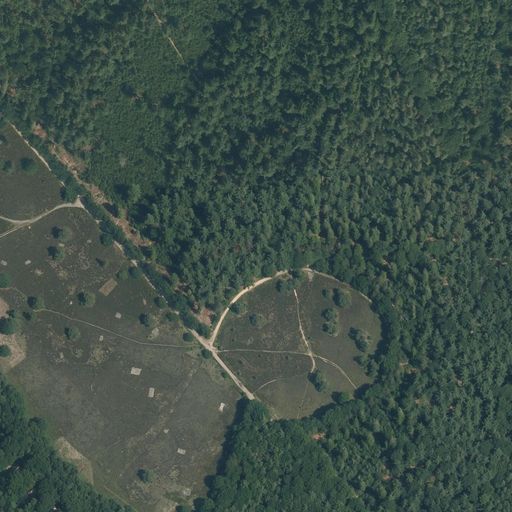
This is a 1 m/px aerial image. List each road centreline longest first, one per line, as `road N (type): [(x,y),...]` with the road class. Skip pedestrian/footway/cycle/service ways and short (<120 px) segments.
road 1 (track): [(291,268),(228,131),(146,0)]
road 2 (track): [(291,268),(373,0)]
road 3 (track): [(511,230),(435,109),(383,0)]
road 4 (track): [(511,260),(291,268)]
road 5 (track): [(208,348),(275,427),(248,511)]
road 6 (track): [(84,205),(208,348)]
road 7 (track): [(66,0),(42,105),(26,137)]
road 8 (track): [(0,107),(84,205)]
road 9 (track): [(291,268),(239,295),(208,348)]
